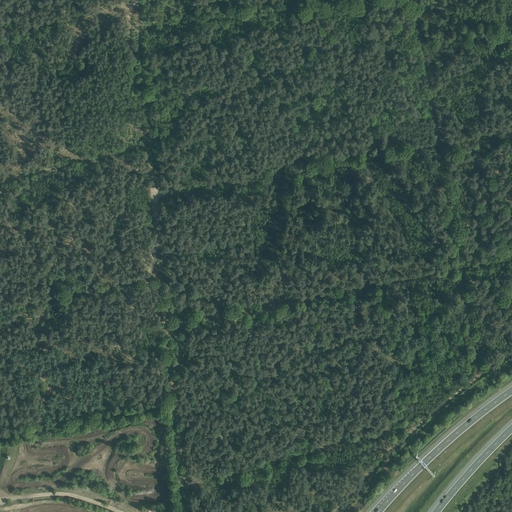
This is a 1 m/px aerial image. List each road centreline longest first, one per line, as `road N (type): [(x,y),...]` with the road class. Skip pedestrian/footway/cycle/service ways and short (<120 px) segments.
road 1 (track): [(135,0),(128,36),(150,138),(172,404)]
road 2 (motorway): [(511,392),(465,425),(378,511)]
road 3 (track): [(172,404),(0,435)]
road 4 (track): [(160,275),(0,310)]
road 5 (track): [(0,180),(150,143)]
